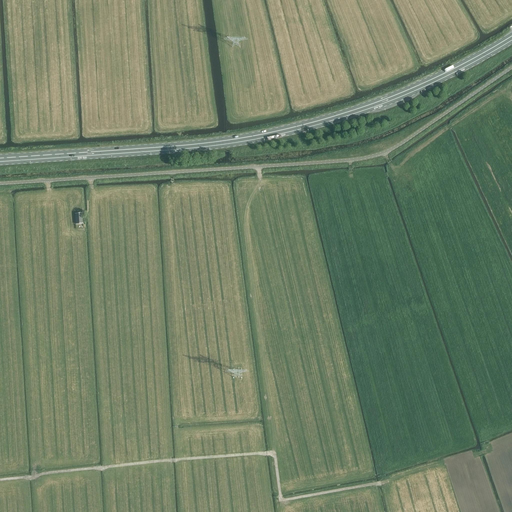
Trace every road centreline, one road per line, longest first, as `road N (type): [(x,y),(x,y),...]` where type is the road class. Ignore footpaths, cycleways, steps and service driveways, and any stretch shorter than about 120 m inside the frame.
road 1 (unclassified): [(0,184),(369,158),(404,143),(511,67)]
road 2 (primary): [(0,159),(263,135),(399,95),(511,37)]
road 3 (track): [(35,477),(265,452),(275,458),(280,500),(378,483)]
road 4 (track): [(511,440),(378,483)]
